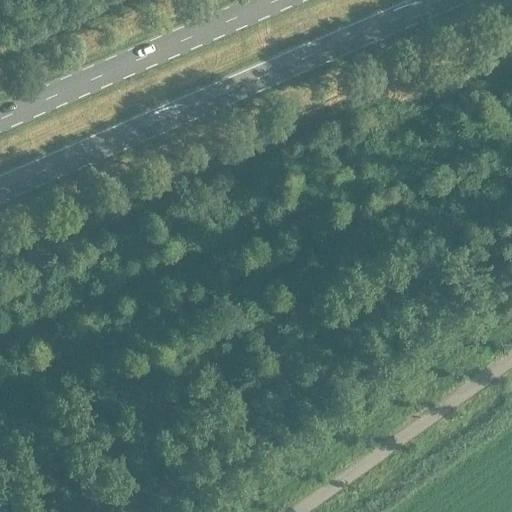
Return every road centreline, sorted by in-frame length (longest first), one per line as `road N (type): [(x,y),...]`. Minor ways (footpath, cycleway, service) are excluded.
road 1 (trunk): [(0,188),(438,0)]
road 2 (trunk): [(281,0),(0,121)]
road 3 (residential): [(299,511),(511,362)]
